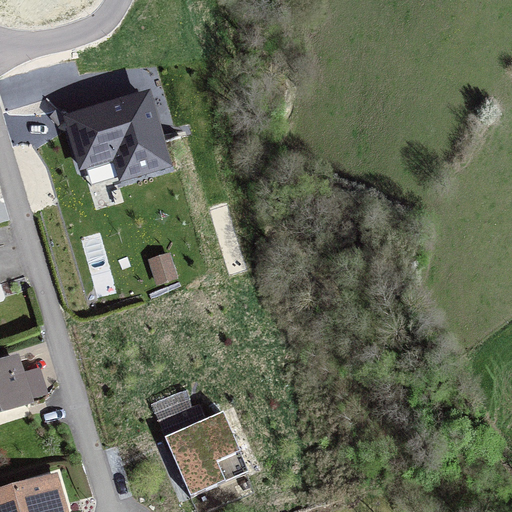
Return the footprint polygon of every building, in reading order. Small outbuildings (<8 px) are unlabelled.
[(116,157),(122,179),(166,166),(146,101),(70,124),(83,167),(116,157)] [(107,395),(135,386),(125,353),(97,361),(107,395)] [(0,366),(0,411),(28,402),(15,362),(0,366)] [(223,415),(165,440),(190,498),(248,473),(223,415)] [(0,511),(65,511),(55,478),(0,494),(0,511)]
